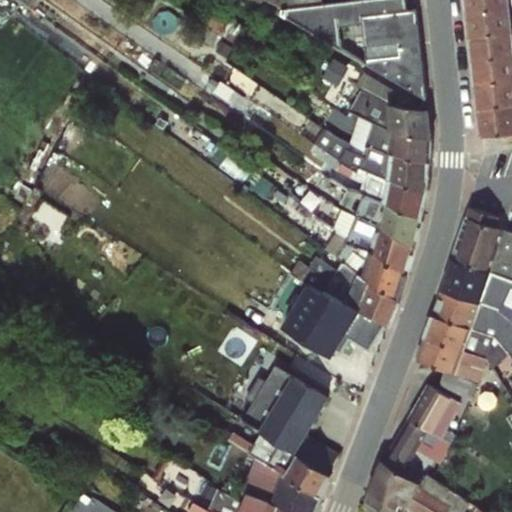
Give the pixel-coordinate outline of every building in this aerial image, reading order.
[(425,98),(416,9),(407,9),(405,0),(350,0),(271,10),(365,64),(425,98)] [(511,0),(466,0),(468,12),(511,6),(511,0)] [(511,6),(468,12),(471,37),(511,33),(511,6)] [(511,33),(471,37),(473,59),(511,55),(511,33)] [(511,55),(473,59),(476,84),(511,80),(511,55)] [(511,80),(476,84),(478,107),(511,104),(511,80)] [(348,112),(357,117),(389,131),(431,139),(428,109),(390,102),(361,89),(348,112)] [(511,104),(478,107),(482,136),(511,132),(511,104)] [(336,123),(331,129),(384,152),(428,163),(431,139),(389,131),(357,117),(352,129),(336,123)] [(356,170),(359,167),(427,193),(428,163),(384,152),(331,129),(324,129),(315,142),(339,161),(356,170)] [(422,217),(427,193),(359,167),(383,202),(422,217)] [(452,259),(511,280),(511,210),(505,228),(497,225),(499,216),(470,206),(452,259)] [(511,280),(452,259),(442,290),(495,308),(509,319),(511,316),(511,280)] [(495,308),(442,290),(433,315),(495,336),(509,354),(511,356),(511,330),(491,322),(495,308)] [(495,336),(433,315),(425,339),(486,358),(492,368),(509,354),(495,336)] [(486,358),(425,339),(418,361),(453,372),(447,388),(459,395),(456,403),(465,408),(473,397),(486,358)] [(464,511),(498,511),(473,497),(464,511)]
